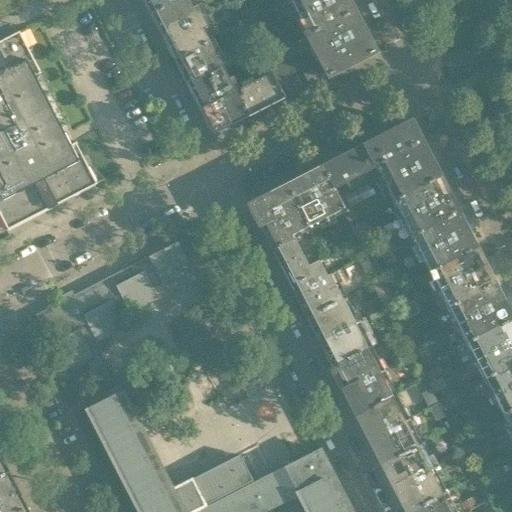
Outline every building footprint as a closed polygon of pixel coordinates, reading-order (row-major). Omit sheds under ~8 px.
[(140,0),(148,13),(172,0),(140,0)] [(198,16),(192,4),(190,0),(172,0),(148,13),(159,36),(198,16)] [(239,16),(230,0),(220,0),(231,20),(239,16)] [(237,0),(233,2),(244,22),(252,18),(242,0),(237,0)] [(349,11),(343,0),(287,0),(305,34),(349,11)] [(368,47),(359,30),(349,11),(305,34),(304,35),(320,65),(319,66),(325,76),(365,55),(368,47)] [(210,39),(199,17),(198,16),(159,36),(172,59),(210,39)] [(32,77),(38,74),(16,32),(0,40),(0,220),(5,231),(94,185),(81,158),(73,142),(67,146),(32,77)] [(210,39),(172,59),(183,82),(219,64),(222,62),(210,39)] [(289,64),(285,57),(280,47),(260,57),(267,73),(280,98),(301,88),(295,77),(292,71),(289,64)] [(246,50),(235,56),(237,61),(241,63),(250,58),(246,50)] [(298,60),(294,53),(285,57),(289,64),(298,60)] [(219,64),(183,82),(196,108),(231,89),(219,64)] [(302,74),(308,85),(325,76),(319,66),(302,74)] [(237,93),(234,95),(233,96),(243,117),(280,98),(267,73),(238,87),(237,93)] [(231,89),(196,108),(208,129),(210,134),(215,132),(243,117),(233,96),(234,95),(231,89)] [(420,148),(419,147),(415,139),(417,138),(410,126),(409,127),(407,123),(361,146),(375,172),(420,148)] [(369,233),(360,216),(390,200),(384,188),(375,172),(361,146),(320,168),(342,212),(348,222),(357,239),(369,233)] [(384,188),(429,165),(420,148),(375,172),(384,188)] [(390,200),(435,178),(429,165),(384,188),(390,200)] [(320,168),(302,177),(324,221),(342,212),(320,168)] [(302,177),(285,186),(307,230),(324,221),(302,177)] [(399,218),(444,195),(435,178),(390,200),(399,218)] [(267,195),(289,238),(289,239),(291,238),(307,230),(285,186),(267,195)] [(267,195),(252,203),(249,211),(248,211),(253,222),(255,221),(269,248),(289,238),(267,195)] [(409,236),(453,213),(444,195),(399,218),(409,236)] [(418,253),(462,231),(453,213),(409,236),(418,253)] [(382,234),(392,229),(387,218),(376,223),(382,234)] [(427,272),(472,249),(462,231),(418,253),(427,272)] [(37,311),(62,371),(94,357),(103,379),(113,374),(98,339),(127,327),(121,314),(160,298),(154,285),(193,269),(187,256),(200,251),(194,237),(59,294),(62,301),(37,311)] [(323,277),(315,260),(304,265),(291,238),(289,239),(289,238),(269,248),(292,294),(323,277)] [(436,289),(481,267),(472,249),(427,272),(436,289)] [(371,254),(360,260),(366,272),(377,267),(371,254)] [(445,307),(490,284),(481,267),(436,289),(445,307)] [(396,268),(386,273),(392,286),(402,280),(396,268)] [(344,297),(331,273),(323,277),(292,294),(305,318),(344,297)] [(454,324),(499,301),(490,284),(445,307),(454,324)] [(356,322),(344,297),(305,318),(317,342),(356,322)] [(508,320),(499,301),(454,324),(464,343),(508,320)] [(370,322),(380,317),(374,306),(365,312),(370,322)] [(473,360),(511,340),(511,327),(508,320),(464,343),(473,360)] [(369,346),(357,322),(356,322),(317,342),(329,366),(369,346)] [(482,378),(511,362),(511,340),(473,360),(482,378)] [(342,390),(381,370),(369,346),(329,366),(342,390)] [(511,385),(511,362),(482,378),(491,396),(511,385)] [(394,394),(381,370),(342,390),(354,414),(394,394)] [(446,387),(440,376),(431,382),(427,384),(430,390),(432,394),(446,387)] [(500,414),(511,407),(511,385),(491,396),(500,414)] [(436,402),(432,394),(430,390),(420,395),(427,407),(436,402)] [(284,499),(296,493),(306,511),(350,511),(318,449),(315,451),(284,468),(253,484),(238,455),(172,489),(124,399),(120,391),(112,396),(86,409),(138,511),(262,511),(285,501),(284,499)] [(367,438),(406,419),(394,394),(354,414),(367,438)] [(437,401),(438,404),(442,410),(452,405),(448,396),(437,401)] [(444,414),(442,410),(438,404),(431,407),(436,418),(444,414)] [(510,432),(511,430),(511,407),(500,414),(510,432)] [(448,420),(454,433),(462,429),(455,416),(448,420)] [(419,443),(406,419),(367,438),(379,463),(419,443)] [(431,467),(419,443),(379,463),(392,487),(431,467)] [(486,465),(479,450),(467,456),(474,471),(486,465)] [(444,491),(431,467),(392,487),(404,511),(444,491)] [(6,470),(0,473),(0,500),(17,492),(6,470)] [(481,484),(484,490),(495,484),(492,478),(481,484)] [(498,489),(495,484),(484,490),(486,495),(498,489)] [(454,511),(444,491),(404,511),(454,511)] [(27,511),(17,492),(0,500),(0,511),(27,511)] [(493,511),(489,503),(479,508),(481,511),(493,511)]
